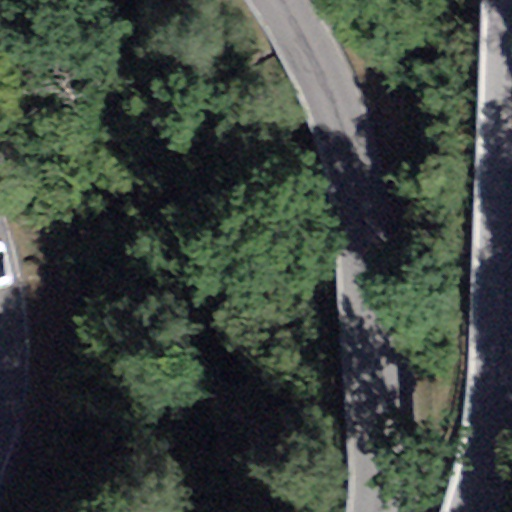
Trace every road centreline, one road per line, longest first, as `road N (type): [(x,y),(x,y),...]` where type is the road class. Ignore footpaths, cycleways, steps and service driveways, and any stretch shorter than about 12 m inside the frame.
road 1 (tertiary): [(279,0),(322,80),(354,189),(378,362),(380,511)]
road 2 (tertiary): [(470,511),(493,384),(509,0)]
